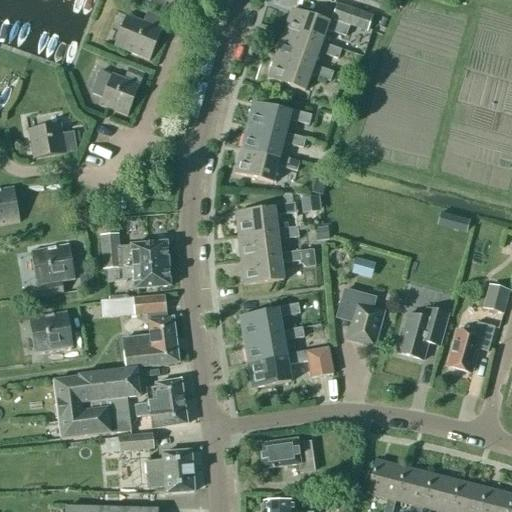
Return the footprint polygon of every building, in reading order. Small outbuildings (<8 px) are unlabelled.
[(330,20),(366,33),(372,16),(336,4),(330,20)] [(291,10),(283,33),(320,46),(321,44),(326,31),(345,37),(348,28),(328,21),(328,22),(291,10)] [(125,16),(113,48),(149,62),(165,20),(146,12),(142,23),(125,16)] [(337,60),(340,51),(321,44),(320,46),(283,33),(275,56),(312,69),(313,67),(318,53),(337,60)] [(313,67),(312,69),(275,56),(267,79),(304,92),(310,76),(329,83),(332,73),(313,67)] [(143,75),(128,68),(124,79),(139,85),(143,75)] [(126,117),(139,86),(100,70),(91,94),(102,99),(99,106),(126,117)] [(289,113),(252,103),(246,127),(284,137),(285,134),(288,121),(308,126),(310,116),(290,111),(289,113)] [(76,153),(73,133),(62,135),(61,125),(27,131),(32,160),(76,153)] [(285,134),(284,137),(246,127),(240,151),(278,160),(279,158),(282,144),(302,149),(305,139),(285,134)] [(279,158),(278,160),(240,151),(234,174),(272,184),(276,167),(296,172),(299,163),(279,158)] [(325,182),(312,179),(309,194),(322,197),(325,182)] [(0,190),(0,226),(19,223),(13,188),(0,190)] [(343,188),(341,196),(367,202),(369,194),(343,188)] [(316,197),(300,199),(302,215),(320,212),(318,197),(316,197)] [(272,209),(235,214),(238,238),(277,234),(276,231),(274,217),(295,215),(293,205),(272,207),(272,209)] [(452,216),(440,213),(436,226),(448,229),(452,216)] [(102,222),(103,233),(115,231),(114,221),(102,222)] [(327,228),(313,229),(315,242),(328,241),(327,228)] [(298,238),(296,229),(276,231),(277,234),(238,238),(240,262),(279,257),(279,255),(277,241),(298,238)] [(103,270),(106,270),(107,271),(168,266),(166,244),(118,248),(117,235),(100,237),(103,270)] [(68,245),(30,252),(39,299),(63,294),(61,283),(74,281),(68,245)] [(243,286),(283,282),(282,274),(315,269),(313,251),(279,255),(279,257),(240,262),(243,286)] [(362,262),(355,260),(351,273),(360,276),(364,262),(362,262)] [(134,290),(169,287),(168,266),(107,271),(107,284),(126,282),(126,280),(133,279),(134,290)] [(92,275),(79,277),(80,291),(94,289),(92,275)] [(482,309),(502,314),(508,291),(488,286),(482,309)] [(100,319),(134,316),(146,315),(147,322),(149,337),(122,340),(125,370),(178,364),(172,319),(165,320),(163,297),(99,303),(100,319)] [(282,335),(281,332),(279,319),(299,315),(297,305),(276,309),(276,311),(239,318),(243,342),(282,335)] [(346,341),(373,348),(383,314),(356,306),(346,341)] [(422,320),(406,316),(396,354),(422,362),(427,344),(439,348),(447,316),(425,310),(422,320)] [(28,319),(34,355),(72,348),(66,313),(28,319)] [(476,350),(487,353),(494,328),(476,323),(472,336),(457,331),(447,368),(470,375),(476,350)] [(247,365),(286,359),(285,356),(283,342),(303,339),(301,329),(281,332),(282,335),(243,342),(247,365)] [(330,346),(307,350),(312,379),(336,374),(330,346)] [(307,362),(306,352),(285,356),(286,359),(247,365),(251,390),(290,383),(287,366),(307,362)] [(127,407),(126,400),(139,398),(136,370),(78,377),(78,378),(53,382),(60,440),(130,432),(127,407)] [(149,416),(151,430),(186,425),(180,381),(155,385),(155,389),(146,390),(148,405),(134,407),(136,418),(149,416)] [(153,451),(151,435),(117,438),(118,454),(153,451)] [(299,466),(300,474),(313,472),(309,444),(297,446),(296,441),(259,446),(262,471),(299,466)] [(162,454),(162,461),(144,462),(146,492),(164,491),(165,495),(193,493),(190,452),(162,454)] [(383,511),(392,511),(395,502),(394,502),(402,469),(375,462),(367,495),(386,500),(383,511)] [(421,509),(430,476),(402,469),(394,502),(395,502),(413,507),(411,511),(420,511),(422,509),(421,509)] [(449,511),(457,482),(430,476),(421,509),(422,509),(434,511),(449,511)] [(478,511),(484,489),(457,482),(449,511),(478,511)] [(507,511),(511,496),(484,489),(478,511),(507,511)] [(294,511),(294,502),(262,502),(262,511),(260,511),(294,511)]
